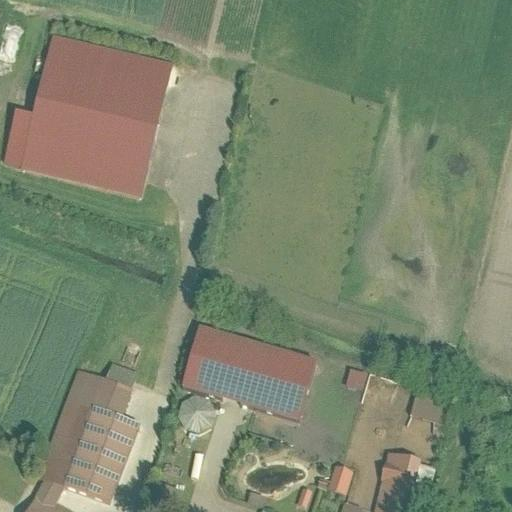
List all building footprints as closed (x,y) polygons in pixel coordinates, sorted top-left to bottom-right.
[(29,169),(146,200),(178,84),(61,52),(29,169)] [(184,391),(304,422),(320,361),(200,329),(184,391)] [(346,387),(362,392),(366,378),(350,373),(346,387)] [(82,375),(40,478),(109,507),(152,404),(82,375)] [(202,397),(175,413),(190,440),(218,424),(202,397)] [(414,403),(410,417),(436,426),(441,412),(414,403)] [(390,456),(378,511),(415,511),(425,463),(390,456)] [(333,498),(345,501),(352,476),(340,472),(333,498)]
